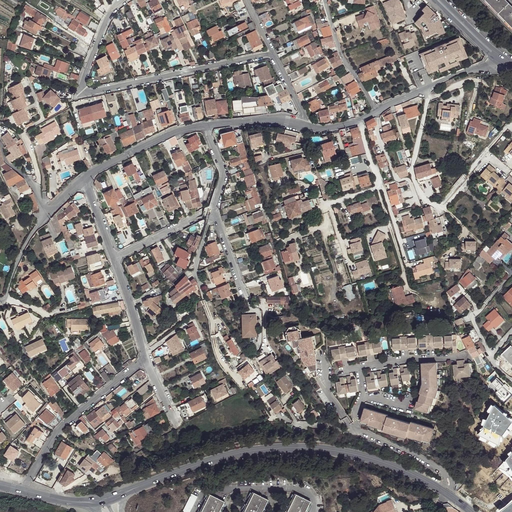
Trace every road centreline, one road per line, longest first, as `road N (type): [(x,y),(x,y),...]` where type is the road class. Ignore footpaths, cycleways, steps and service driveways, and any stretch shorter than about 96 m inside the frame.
road 1 (tertiary): [(440,489),(369,458),(292,448),(204,462),(122,493)]
road 2 (residential): [(273,53),(92,92),(82,88),(83,76),(112,8),(123,0)]
road 3 (residential): [(213,214),(197,278),(217,352),(242,385)]
road 4 (residential): [(145,359),(65,422),(23,490)]
road 5 (unclassified): [(195,511),(204,494),(241,489),(303,492),(311,511)]
road 6 (residential): [(206,124),(178,129),(83,179)]
road 7 (residential): [(497,58),(375,111)]
road 8 (unknown): [(37,193),(25,131),(43,117),(27,78)]
road 9 (residential): [(324,0),(340,53),(375,111)]
